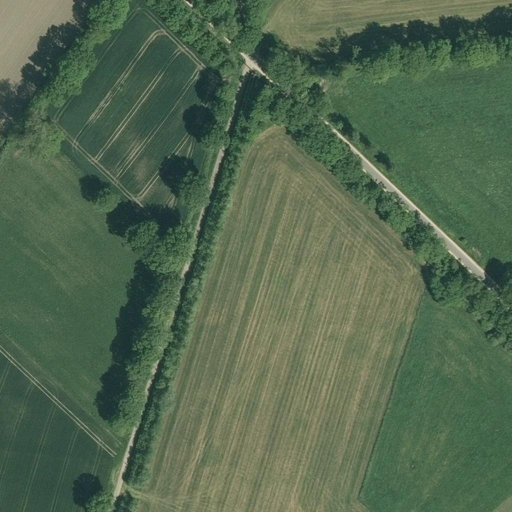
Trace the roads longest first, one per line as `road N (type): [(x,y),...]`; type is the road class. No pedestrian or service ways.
road 1 (unclassified): [(109,511),(250,57)]
road 2 (residential): [(511,304),(250,57)]
